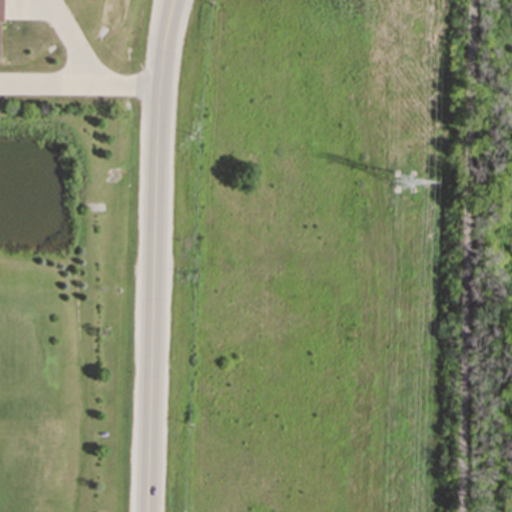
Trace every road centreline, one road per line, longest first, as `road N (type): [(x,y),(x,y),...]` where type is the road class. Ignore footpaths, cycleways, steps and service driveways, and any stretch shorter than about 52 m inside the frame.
road 1 (secondary): [(155,216),(146,511)]
road 2 (secondary): [(155,216),(171,0)]
